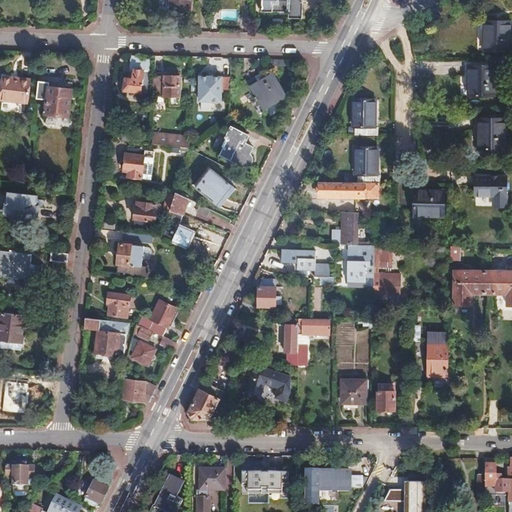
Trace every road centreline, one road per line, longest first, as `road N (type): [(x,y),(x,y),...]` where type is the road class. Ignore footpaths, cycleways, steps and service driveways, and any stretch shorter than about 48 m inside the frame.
road 1 (motorway): [(88,511),(316,0)]
road 2 (motorway): [(283,0),(73,511)]
road 3 (residential): [(62,439),(105,42)]
road 4 (residential): [(511,443),(156,442)]
road 5 (tertiary): [(256,210),(142,442)]
road 6 (tertiary): [(156,442),(269,215)]
road 7 (residential): [(105,42),(332,54)]
road 8 (tertiary): [(332,54),(256,210)]
road 9 (tertiary): [(269,215),(346,60)]
road 10 (unknown): [(391,18),(394,155)]
